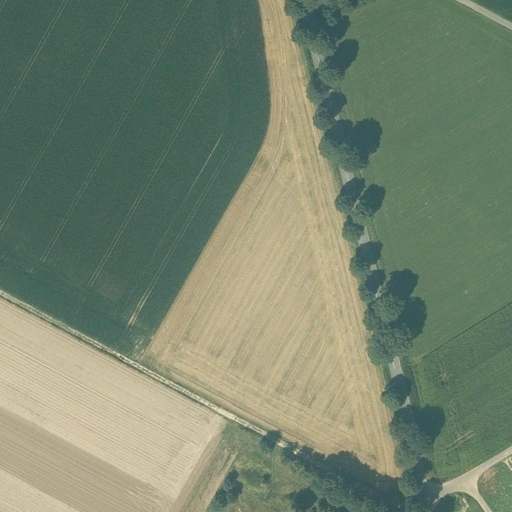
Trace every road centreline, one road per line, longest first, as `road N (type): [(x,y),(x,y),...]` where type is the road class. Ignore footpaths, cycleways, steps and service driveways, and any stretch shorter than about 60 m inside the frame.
road 1 (secondary): [(422,496),(303,0)]
road 2 (track): [(0,293),(404,511)]
